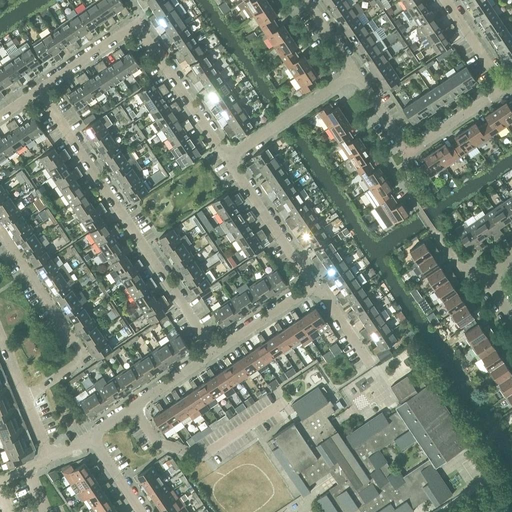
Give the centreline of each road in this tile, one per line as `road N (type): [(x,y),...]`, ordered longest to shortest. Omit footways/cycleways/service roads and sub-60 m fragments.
road 1 (residential): [(214,352),(39,91)]
road 2 (residential): [(228,158),(135,30),(39,91)]
road 3 (residential): [(24,399),(85,359),(0,233)]
road 4 (residential): [(354,73),(409,148),(504,87)]
road 5 (residential): [(311,287),(228,158)]
road 6 (residential): [(228,158),(354,73)]
road 7 (residential): [(89,437),(214,352)]
